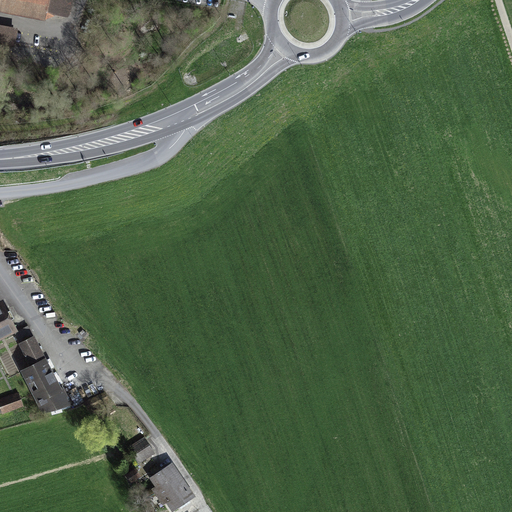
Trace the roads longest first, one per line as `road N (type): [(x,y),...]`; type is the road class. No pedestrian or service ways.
road 1 (unclassified): [(0,193),(152,161),(172,146),(184,116)]
road 2 (primary): [(0,159),(96,145),(184,116)]
road 3 (primary): [(184,116),(255,79),(285,47)]
